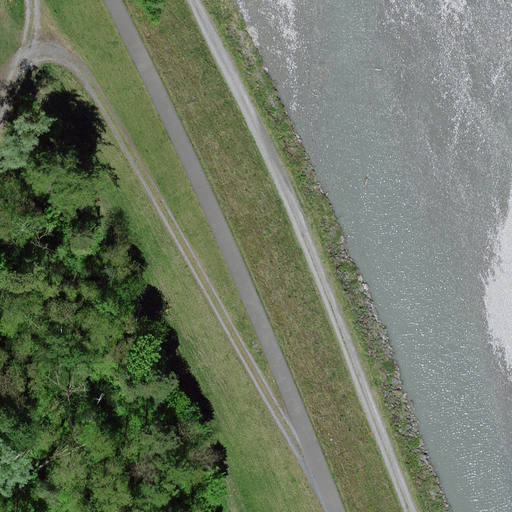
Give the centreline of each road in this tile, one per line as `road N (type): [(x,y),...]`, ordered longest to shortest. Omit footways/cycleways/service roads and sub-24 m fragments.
road 1 (track): [(32,0),(40,41),(76,64),(332,497)]
road 2 (track): [(189,0),(252,115),(409,511)]
road 3 (track): [(118,0),(337,511)]
